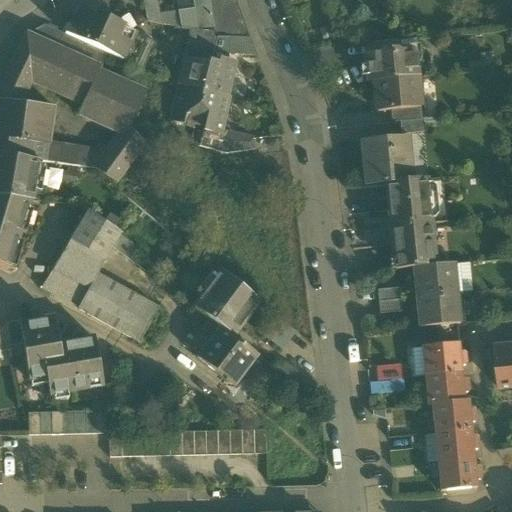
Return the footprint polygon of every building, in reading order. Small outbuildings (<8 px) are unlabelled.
[(157,0),(146,0),(144,0),(147,22),(162,24),(157,0)] [(208,0),(192,0),(198,32),(213,34),(208,0)] [(249,39),(235,0),(208,0),(213,34),(214,38),(215,38),(228,39),(249,39)] [(342,0),(338,0),(327,3),(337,37),(351,33),(342,0)] [(375,12),(360,16),(366,40),(382,35),(375,12)] [(135,34),(96,16),(94,20),(80,14),(77,15),(72,26),(69,25),(65,35),(107,54),(122,61),(135,34)] [(65,35),(44,26),(27,35),(100,69),(107,54),(65,35)] [(198,32),(190,31),(185,58),(208,64),(215,43),(215,38),(214,38),(213,34),(198,32)] [(135,34),(122,61),(142,71),(155,43),(135,34)] [(100,69),(27,35),(10,72),(83,105),(99,72),(100,69)] [(219,62),(227,63),(227,55),(228,39),(215,38),(215,43),(208,64),(218,66),(219,62)] [(249,39),(228,39),(227,55),(255,57),(249,39)] [(396,41),(365,44),(366,56),(398,53),(396,41)] [(398,53),(366,56),(366,57),(363,59),(363,64),(366,67),(368,84),(374,83),(374,82),(417,78),(414,51),(398,53)] [(185,58),(183,58),(176,86),(178,87),(178,86),(202,91),(208,64),(185,58)] [(218,66),(208,64),(202,91),(226,97),(233,65),(227,63),(219,62),(218,66)] [(99,72),(83,105),(79,113),(81,117),(119,134),(126,137),(128,132),(146,94),(99,72)] [(417,78),(374,82),(374,83),(377,113),(390,112),(420,109),(417,78)] [(202,91),(178,86),(178,87),(170,123),(183,126),(185,115),(196,117),(202,91)] [(226,97),(202,91),(196,117),(206,119),(203,132),(220,136),(228,97),(226,97)] [(29,106),(0,102),(0,140),(24,143),(29,106)] [(52,109),(29,106),(24,143),(48,146),(48,145),(52,109)] [(420,109),(390,112),(391,123),(399,123),(421,120),(420,109)] [(421,120),(399,123),(400,136),(424,134),(422,120),(421,120)] [(126,137),(119,134),(108,151),(128,166),(143,145),(128,132),(126,137)] [(220,136),(203,132),(199,148),(226,154),(229,143),(219,141),(220,136)] [(226,154),(253,151),(252,139),(229,141),(229,143),(226,154)] [(403,139),(361,143),(365,187),(385,185),(408,183),(403,139)] [(24,143),(0,140),(0,155),(39,162),(45,163),(48,146),(24,143)] [(96,153),(48,145),(48,146),(45,163),(85,169),(96,153)] [(108,151),(101,146),(96,153),(85,169),(93,171),(94,170),(114,185),(128,166),(108,151)] [(39,162),(0,155),(0,199),(29,203),(33,203),(39,162)] [(408,183),(385,185),(390,228),(430,224),(425,181),(408,183)] [(29,203),(0,199),(0,267),(9,270),(29,203)] [(121,235),(88,212),(69,243),(103,263),(121,235)] [(430,224),(390,228),(395,271),(413,269),(434,267),(430,224)] [(91,287),(97,276),(103,263),(69,243),(55,267),(91,287)] [(434,267),(413,269),(417,299),(455,295),(457,295),(453,265),(434,267)] [(91,287),(55,267),(40,290),(78,310),(91,287)] [(258,303),(221,273),(193,309),(219,329),(231,338),(258,303)] [(157,309),(97,276),(91,287),(78,310),(138,344),(157,309)] [(399,289),(376,291),(378,303),(400,301),(399,289)] [(417,299),(416,299),(419,329),(459,325),(455,295),(417,299)] [(400,301),(378,303),(379,314),(402,312),(400,301)] [(295,333),(277,318),(262,336),(281,351),(295,333)] [(55,320),(18,326),(22,345),(28,381),(46,378),(49,395),(89,388),(88,383),(101,381),(99,365),(94,340),(59,346),(55,320)] [(17,321),(6,324),(7,328),(10,347),(22,345),(18,326),(17,321)] [(10,347),(7,328),(0,328),(0,352),(11,351),(10,347)] [(231,338),(219,329),(196,359),(234,388),(257,357),(231,338)] [(508,348),(495,349),(499,389),(511,388),(511,333),(506,334),(508,348)] [(458,345),(421,349),(422,349),(411,350),(414,378),(414,379),(424,378),(461,374),(460,368),(464,367),(465,365),(464,356),(462,354),(459,354),(458,345)] [(303,376),(284,362),(276,372),(295,386),(303,376)] [(110,363),(99,365),(101,381),(102,387),(114,385),(110,363)] [(398,365),(373,367),(374,393),(400,391),(398,365)] [(461,374),(424,378),(427,407),(431,407),(431,406),(462,403),(462,402),(464,403),(463,395),(466,394),(468,392),(467,383),(464,381),(461,382),(461,374)] [(462,403),(431,406),(431,407),(434,435),(470,431),(470,425),(473,425),(474,422),(474,413),(471,411),(468,411),(468,402),(464,403),(462,402),(462,403)] [(108,413),(27,414),(28,436),(108,435),(108,413)] [(265,455),(264,431),(253,432),(253,456),(265,455)] [(470,431),(434,435),(437,464),(473,460),(472,452),(475,452),(477,449),(476,440),(474,438),(471,438),(470,431)] [(229,432),(217,433),(217,456),(229,456),(229,432)] [(241,456),(241,432),(229,432),(229,456),(241,456)] [(253,432),(241,432),(241,456),(253,456),(253,432)] [(193,433),(181,434),(181,457),(193,457),(193,433)] [(205,433),(193,433),(193,457),(205,457),(205,433)] [(217,433),(205,433),(205,457),(217,456),(217,433)] [(145,458),(144,434),(132,435),(133,458),(145,458)] [(157,434),(144,434),(145,458),(157,458),(157,434)] [(169,434),(157,434),(157,458),(169,458),(169,434)] [(181,434),(169,434),(169,458),(181,457),(181,434)] [(121,459),(120,435),(108,435),(109,459),(121,459)] [(132,435),(120,435),(121,459),(133,458),(132,435)] [(473,460),(437,464),(439,494),(476,490),(475,482),(478,482),(480,479),(479,470),(477,469),(474,469),(473,460)]
